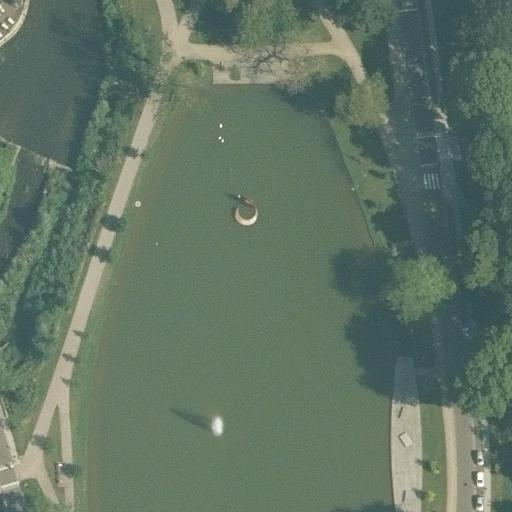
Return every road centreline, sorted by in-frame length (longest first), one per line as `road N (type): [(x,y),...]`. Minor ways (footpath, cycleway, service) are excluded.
road 1 (residential): [(464,511),(458,367),(423,141)]
road 2 (residential): [(423,141),(404,0)]
